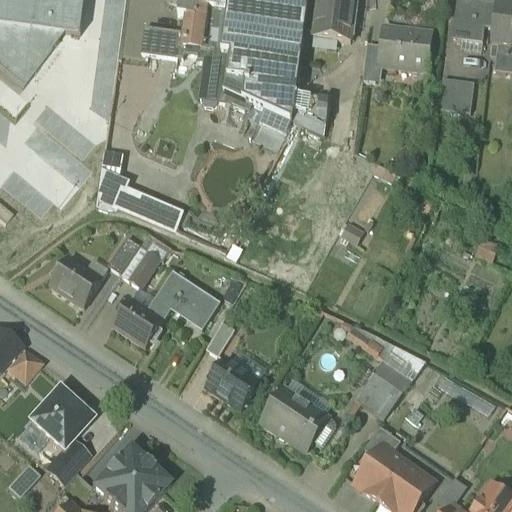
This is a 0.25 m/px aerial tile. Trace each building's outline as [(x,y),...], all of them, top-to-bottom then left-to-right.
[(85,0),(0,0),(0,74),(23,93),(59,46),(60,36),(81,39),(85,0)] [(185,0),(185,8),(179,7),(177,21),(187,22),(185,38),(186,38),(185,51),(211,54),(209,67),(205,66),(202,87),(224,97),(237,0),(185,0)] [(237,0),(224,97),(202,87),(199,105),(226,109),(225,112),(285,140),(291,128),(324,142),(330,105),(295,102),(304,36),(305,22),(308,0),(237,0)] [(356,0),(318,0),(316,24),(305,22),(304,36),(314,37),(313,43),(350,48),(356,0)] [(497,9),(459,4),(453,45),(469,47),(471,31),(485,33),(495,34),(497,9)] [(511,13),(498,12),(499,9),(497,9),(495,34),(493,51),(511,53),(511,13)] [(485,33),(471,31),(469,47),(483,49),(485,33)] [(144,32),(141,58),(183,64),(183,60),(185,51),(186,38),(185,38),(144,32)] [(433,40),(383,33),(381,52),(378,72),(428,78),(433,40)] [(381,52),(368,50),(363,85),(376,87),(378,72),(381,52)] [(185,51),(183,60),(198,61),(198,66),(205,66),(209,67),(211,54),(185,51)] [(511,53),(493,51),(491,64),(498,65),(496,78),(511,80),(511,53)] [(475,88),(443,84),(439,115),(471,118),(475,88)] [(511,204),(511,192),(502,191),(498,215),(510,217),(511,204)] [(184,217),(127,192),(114,218),(125,220),(175,241),(184,217)] [(13,221),(0,210),(0,225),(5,230),(13,221)] [(127,243),(108,272),(121,281),(140,252),(127,243)] [(160,265),(148,257),(142,268),(153,275),(160,265)] [(102,287),(68,264),(50,292),(84,314),(102,287)] [(153,275),(142,268),(129,286),(141,294),(153,275)] [(220,308),(173,277),(147,317),(163,328),(171,315),(202,336),(220,308)] [(147,317),(130,307),(113,333),(146,354),(163,328),(147,317)] [(223,328),(206,356),(218,363),(235,336),(223,328)] [(0,340),(0,378),(21,355),(0,340)] [(44,371),(24,357),(7,377),(25,392),(44,371)] [(260,389),(225,366),(206,394),(241,417),(260,389)] [(403,400),(374,380),(355,407),(385,427),(403,400)] [(93,429),(58,395),(25,429),(60,462),(93,429)] [(326,423),(286,397),(263,432),(277,441),(278,439),(304,456),(326,423)] [(401,447),(380,433),(365,455),(376,462),(382,453),(393,460),(401,447)] [(393,460),(382,453),(376,462),(356,490),(366,497),(365,498),(384,511),(418,511),(435,489),(393,460)] [(146,470),(129,454),(91,495),(102,506),(101,507),(107,511),(151,511),(170,492),(153,476),(152,477),(145,471),(146,470)] [(509,511),(511,508),(511,506),(493,492),(478,511),(509,511)]
